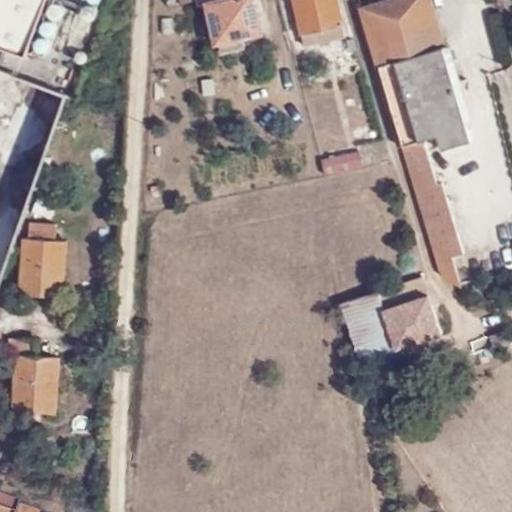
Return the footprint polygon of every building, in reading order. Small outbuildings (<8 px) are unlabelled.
[(50,0),(0,0),(0,44),(30,55),(50,0)] [(245,38),(262,33),(253,0),(213,0),(207,2),(216,45),(221,43),(224,53),(247,47),(245,38)] [(295,0),(305,45),(347,37),(338,0),(295,0)] [(443,146),(470,139),(428,0),(391,0),(364,8),(444,275),(462,283),(454,256),(465,252),(444,182),(439,183),(424,137),(439,134),(443,146)] [(489,63),(509,61),(504,13),(484,15),(489,63)] [(0,199),(28,208),(65,86),(0,66),(0,199)] [(370,113),(359,85),(341,92),(351,120),(370,113)] [(327,173),(364,165),(360,151),(323,159),(327,173)] [(43,225),(29,224),(28,238),(42,239),(43,225)] [(67,241),(42,239),(28,238),(24,238),(20,294),(64,297),(67,241)] [(362,359),(442,334),(425,277),(345,303),(362,359)] [(509,341),(505,329),(491,333),(493,346),(509,341)] [(13,410),(57,413),(60,356),(35,355),(36,339),(10,338),(9,353),(16,353),(13,410)] [(446,511),(511,511),(511,356),(395,436),(432,490),(446,511)]
